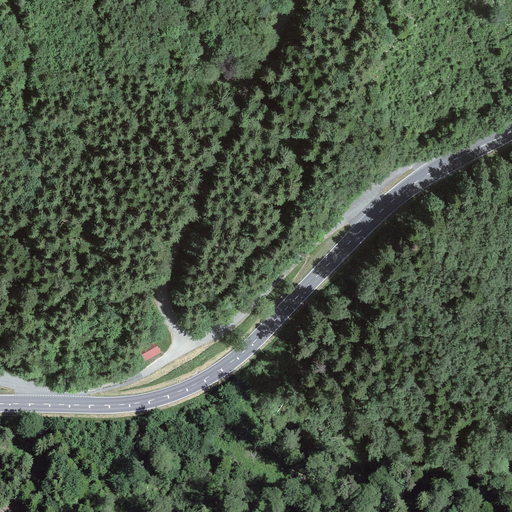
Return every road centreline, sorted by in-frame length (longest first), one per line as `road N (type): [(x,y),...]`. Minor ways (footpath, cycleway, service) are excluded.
road 1 (secondary): [(511,131),(416,181),(210,375),(122,404),(0,403)]
road 2 (track): [(297,0),(220,144),(168,271),(163,297),(188,347),(150,372),(59,404)]
road 3 (track): [(188,347),(237,320),(337,223)]
